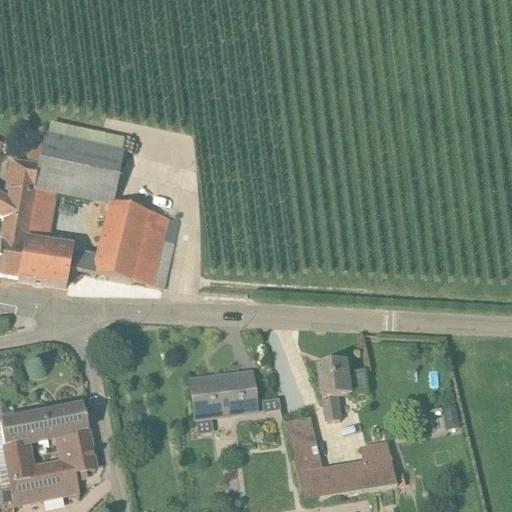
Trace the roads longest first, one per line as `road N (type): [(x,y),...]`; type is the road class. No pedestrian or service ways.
road 1 (unclassified): [(84,313),(511,326)]
road 2 (residential): [(123,511),(84,313)]
